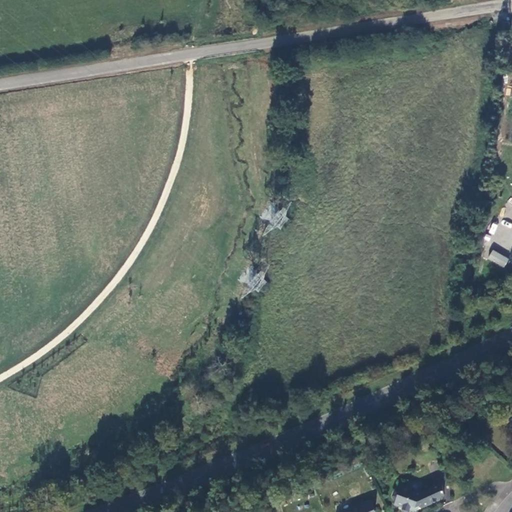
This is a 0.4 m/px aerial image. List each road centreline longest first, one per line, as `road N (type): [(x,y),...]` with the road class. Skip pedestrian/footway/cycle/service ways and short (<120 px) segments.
road 1 (secondary): [(109,511),(511,336)]
road 2 (residential): [(190,54),(511,5)]
road 3 (unclassified): [(0,84),(190,54)]
